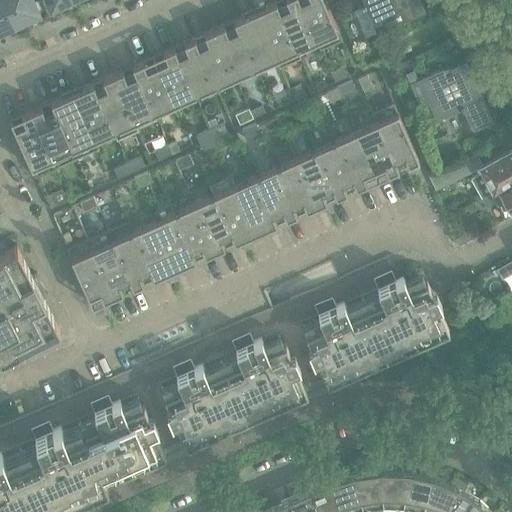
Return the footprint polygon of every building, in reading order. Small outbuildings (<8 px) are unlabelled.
[(7,0),(0,0),(0,28),(17,21),(7,0)] [(32,0),(7,0),(17,21),(38,12),(32,0)] [(276,0),(275,1),(297,48),(315,40),(298,0),(276,0)] [(298,0),(315,40),(319,49),(342,39),(328,8),(324,0),(298,0)] [(360,0),(361,3),(361,4),(362,6),(364,5),(377,33),(425,12),(419,0),(360,0)] [(275,1),(254,10),(275,58),(279,67),(301,57),(297,48),(275,1)] [(254,10),(234,19),(255,67),(275,58),(254,10)] [(234,19),(214,28),(235,76),(255,67),(234,19)] [(214,28),(193,37),(214,85),(235,76),(214,28)] [(193,37),(173,46),(194,94),(214,85),(193,37)] [(173,46),(153,55),(174,103),(194,94),(173,46)] [(153,55),(132,64),(154,112),(174,103),(153,55)] [(472,75),(466,61),(450,69),(452,73),(446,76),(443,69),(418,80),(436,120),(462,109),(463,111),(464,110),(473,130),(493,121),(474,80),(476,79),(474,74),(472,75)] [(132,64),(112,73),(134,120),(154,112),(132,64)] [(344,65),(330,72),(335,82),(349,75),(344,65)] [(112,73),(92,82),(112,130),(116,139),(138,130),(134,120),(112,73)] [(366,74),(358,78),(363,90),(371,86),(366,74)] [(351,81),(337,87),(342,97),(356,91),(351,81)] [(92,82),(72,91),(93,139),(112,130),(92,82)] [(300,83),(289,88),(294,100),(306,94),(300,83)] [(337,87),(325,93),(330,102),(342,97),(337,87)] [(72,91),(51,100),(76,157),(98,148),(93,139),(72,91)] [(51,100),(31,109),(56,166),(76,157),(51,100)] [(375,121),(397,168),(418,158),(407,133),(393,102),(371,112),(375,121)] [(249,108),(235,114),(239,124),(253,118),(249,108)] [(31,109),(10,119),(21,145),(35,176),(56,166),(31,109)] [(375,121),(356,129),(377,177),(397,168),(375,121)] [(223,123),(210,129),(214,139),(228,133),(223,123)] [(256,123),(242,129),(246,140),(260,133),(256,123)] [(210,129),(196,135),(200,145),(214,139),(210,129)] [(356,129),(336,138),(357,186),(377,177),(356,129)] [(214,139),(219,149),(232,143),(228,133),(214,139)] [(336,138),(315,147),(336,195),(357,186),(336,138)] [(214,139),(200,145),(204,155),(219,149),(214,139)] [(176,141),(168,144),(172,154),(180,151),(176,141)] [(168,144),(154,150),(158,160),(172,154),(168,144)] [(315,147),(295,156),(316,204),(336,195),(315,147)] [(477,174),(468,179),(480,199),(511,180),(511,151),(510,148),(482,164),(476,154),(429,175),(435,189),(475,170),(477,174)] [(189,153),(175,159),(179,169),(193,163),(189,153)] [(127,162),(132,172),(145,166),(141,156),(127,162)] [(295,156),(275,166),(296,213),(316,204),(295,156)] [(127,162),(113,168),(118,178),(132,172),(127,162)] [(275,166),(254,175),(275,222),(296,213),(275,166)] [(148,171),(134,178),(138,188),(152,181),(148,171)] [(231,174),(209,184),(213,193),(235,240),(255,231),(235,183),(231,174)] [(254,175),(235,183),(255,231),(275,222),(254,175)] [(511,180),(480,199),(485,208),(496,202),(505,216),(511,212),(511,180)] [(60,192),(46,198),(50,208),(64,202),(60,192)] [(213,193),(193,202),(214,249),(235,240),(213,193)] [(93,195),(79,202),(84,212),(98,206),(93,195)] [(193,202),(173,211),(194,258),(214,249),(193,202)] [(173,211),(153,220),(174,267),(194,258),(173,211)] [(129,219),(108,229),(133,285),(153,276),(133,229),(129,219)] [(153,220),(133,229),(153,276),(174,267),(153,220)] [(108,229),(88,238),(113,294),(133,285),(108,229)] [(468,231),(454,239),(458,246),(472,238),(468,231)] [(88,238),(66,247),(80,278),(92,304),(113,294),(88,238)] [(0,357),(59,328),(43,297),(48,294),(37,273),(32,276),(16,244),(8,249),(3,239),(0,240),(0,357)] [(0,511),(43,511),(107,484),(106,480),(448,330),(438,305),(441,304),(436,292),(432,293),(427,280),(426,280),(421,268),(404,276),(403,274),(396,277),(391,267),(395,265),(390,255),(0,426),(0,511)] [(511,258),(496,268),(502,277),(511,271),(511,258)] [(398,470),(380,469),(382,511),(402,511),(408,462),(400,461),(398,470)] [(408,462),(402,511),(405,511),(421,511),(432,476),(415,472),(416,463),(408,462)] [(360,463),(352,465),(362,511),(371,511),(382,511),(380,469),(362,472),(360,463)] [(346,475),(329,481),(341,511),(362,511),(352,465),(344,467),(346,475)] [(432,476),(421,511),(443,511),(460,478),(453,475),(449,482),(432,476)] [(464,490),(468,482),(460,478),(443,511),(469,511),(479,499),(464,490)] [(313,479),(306,482),(318,511),(341,511),(329,481),(316,486),(313,479)] [(298,485),(301,492),(289,498),(294,511),(318,511),(306,482),(298,485)] [(274,496),(266,499),(271,511),(294,511),(289,498),(277,503),(274,496)] [(262,509),(255,511),(271,511),(266,499),(258,502),(262,509)] [(479,499),(469,511),(504,511),(505,511),(499,506),(493,511),(479,499)]
